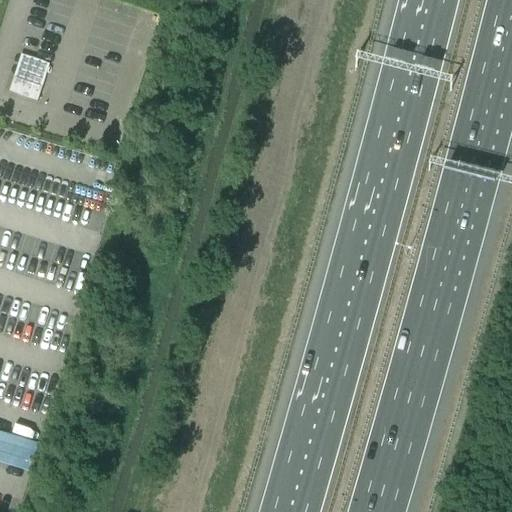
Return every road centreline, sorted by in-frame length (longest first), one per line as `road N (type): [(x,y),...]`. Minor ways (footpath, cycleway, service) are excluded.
road 1 (motorway): [(434,0),(289,511)]
road 2 (motorway): [(374,511),(511,0)]
